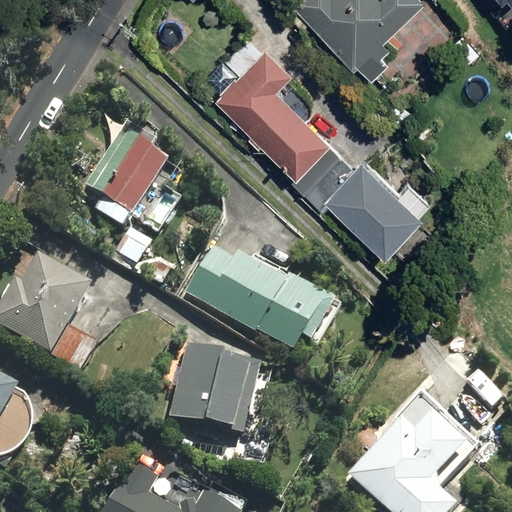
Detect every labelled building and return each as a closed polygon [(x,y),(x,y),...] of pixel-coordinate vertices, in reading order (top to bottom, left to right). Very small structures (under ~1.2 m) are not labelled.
[(292,0),(286,6),(346,70),(362,55),(369,63),(382,50),(375,42),(417,3),(414,0),(292,0)] [(496,0),(503,9),(511,0),(488,0),(492,4),(496,0)] [(260,52),(210,102),(288,179),(322,145),(270,93),(285,77),(260,52)] [(118,234),(163,172),(119,140),(82,190),(100,202),(91,214),(118,234)] [(356,164),(318,202),(376,258),(414,220),(356,164)] [(132,276),(150,250),(130,238),(113,264),(132,276)] [(211,253),(181,299),(249,343),(253,337),(287,359),(296,346),(304,351),(329,312),(285,284),(282,289),(235,259),(230,266),(211,253)] [(0,304),(0,339),(43,367),(86,299),(32,265),(16,291),(11,288),(0,304)] [(238,447),(255,373),(180,356),(163,431),(238,447)] [(0,421),(24,383),(0,367),(0,421)] [(397,429),(342,482),(371,511),(440,511),(432,504),(429,489),(460,459),(425,423),(407,440),(397,429)] [(108,511),(208,511),(200,506),(195,511),(188,511),(189,511),(184,511),(159,511),(143,501),(154,486),(134,473),(108,511)]
